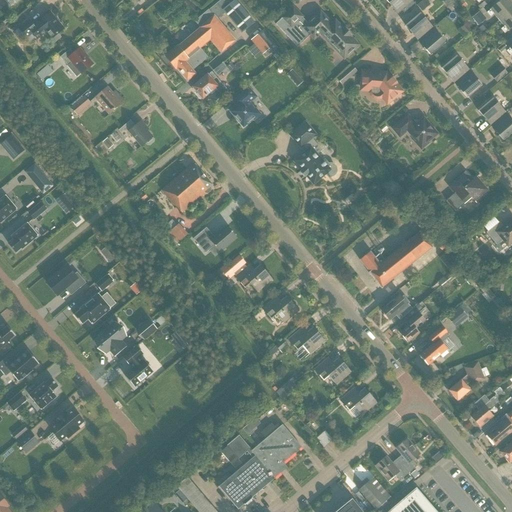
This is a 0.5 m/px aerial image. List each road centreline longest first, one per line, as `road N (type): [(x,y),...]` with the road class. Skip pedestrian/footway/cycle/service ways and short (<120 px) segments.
road 1 (tertiary): [(418,397),(85,0)]
road 2 (residential): [(59,511),(134,440),(0,275)]
road 3 (residential): [(511,184),(348,0)]
road 4 (tertiary): [(284,511),(418,397)]
road 5 (tertiary): [(511,505),(418,397)]
